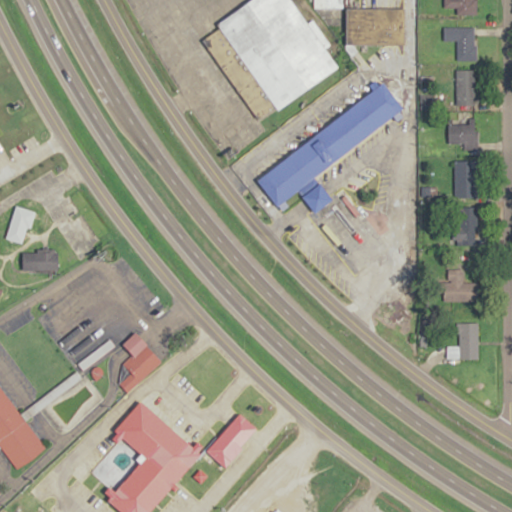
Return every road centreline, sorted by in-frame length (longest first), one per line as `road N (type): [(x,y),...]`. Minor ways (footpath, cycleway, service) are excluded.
road 1 (residential): [(511,441),(409,370),(294,269),(210,178),(97,0),(62,136),(105,206),(270,389),(429,511)]
road 2 (trunk): [(21,0),(93,134),(182,253),(334,405),(497,511)]
road 3 (trunk): [(511,481),(346,370),(289,313),(171,181),(55,0)]
road 4 (residential): [(502,434),(504,0)]
